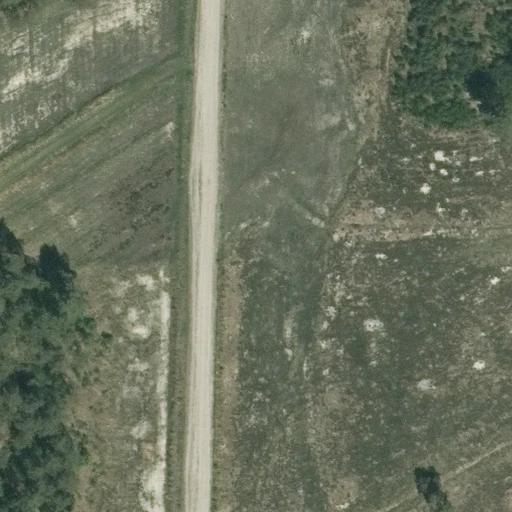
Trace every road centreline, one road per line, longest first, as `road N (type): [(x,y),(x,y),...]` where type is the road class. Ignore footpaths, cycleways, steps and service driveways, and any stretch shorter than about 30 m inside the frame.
road 1 (track): [(209,0),(194,511)]
road 2 (track): [(0,180),(208,49)]
